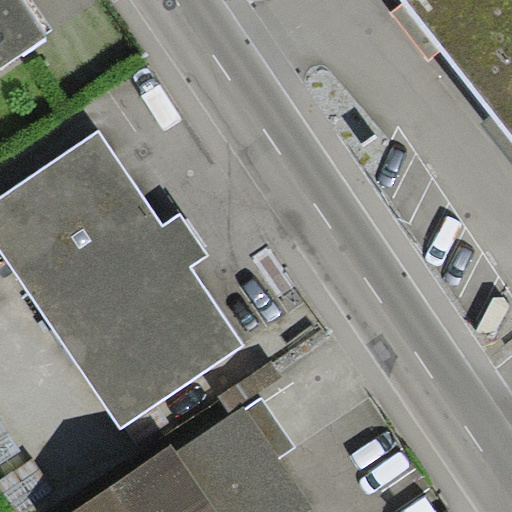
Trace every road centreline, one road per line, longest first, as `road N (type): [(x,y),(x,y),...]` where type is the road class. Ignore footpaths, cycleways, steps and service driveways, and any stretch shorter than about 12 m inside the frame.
road 1 (secondary): [(169,0),(511,508)]
road 2 (unknown): [(465,438),(367,511)]
